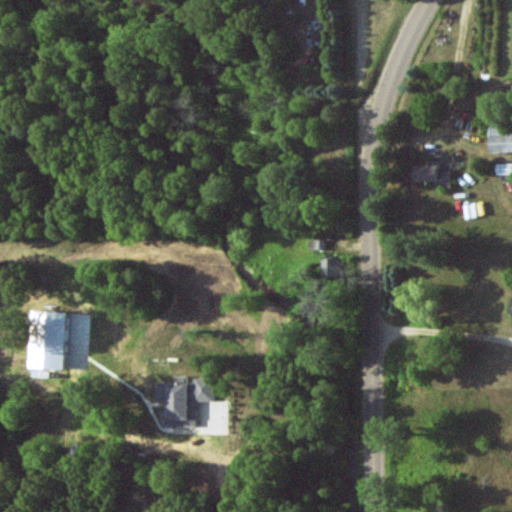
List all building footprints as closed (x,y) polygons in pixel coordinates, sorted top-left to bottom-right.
[(511,122),(491,123),(492,153),(511,151),(511,122)] [(441,161),(427,161),(427,165),(415,165),(416,181),(437,181),(437,188),(453,188),(453,171),(441,171),(441,161)] [(323,277),(341,277),(341,258),(324,258),(323,277)] [(29,369),(64,370),(66,312),(31,311),(29,369)] [(195,427),(195,401),(213,401),(213,378),(193,378),(193,383),(154,383),(154,401),(165,402),(165,427),(195,427)]
